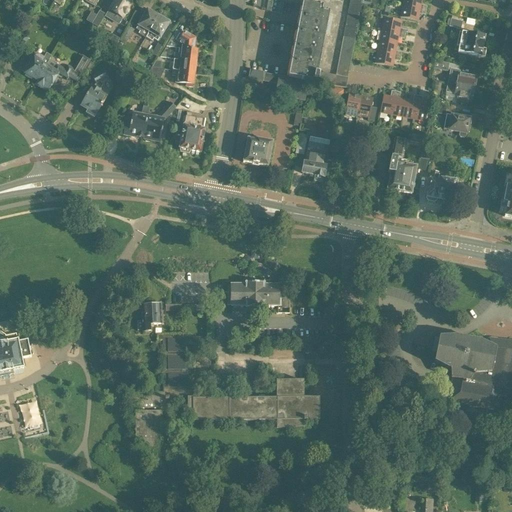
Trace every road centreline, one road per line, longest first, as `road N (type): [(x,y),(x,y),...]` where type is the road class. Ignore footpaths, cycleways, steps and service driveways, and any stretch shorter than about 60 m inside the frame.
road 1 (residential): [(355,511),(354,225)]
road 2 (residential): [(214,199),(238,21)]
road 3 (primary): [(214,199),(127,183),(44,183)]
road 4 (residential): [(468,247),(499,101)]
road 5 (residential): [(353,79),(416,81),(437,0)]
road 6 (primary): [(354,225),(214,199)]
